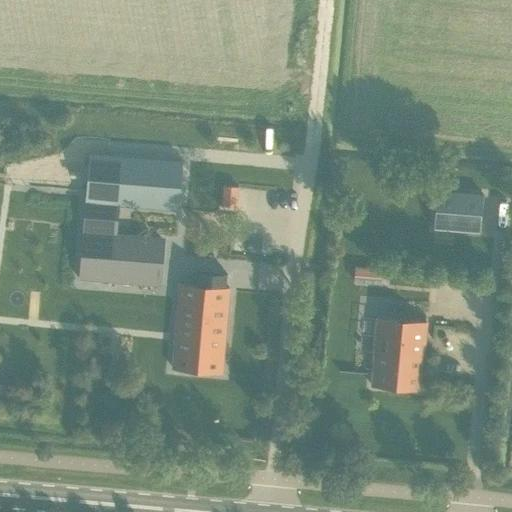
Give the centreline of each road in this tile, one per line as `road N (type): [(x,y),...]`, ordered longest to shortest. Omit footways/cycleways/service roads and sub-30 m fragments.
road 1 (secondary): [(230,511),(0,491)]
road 2 (track): [(83,151),(309,175)]
road 3 (track): [(329,0),(309,175)]
